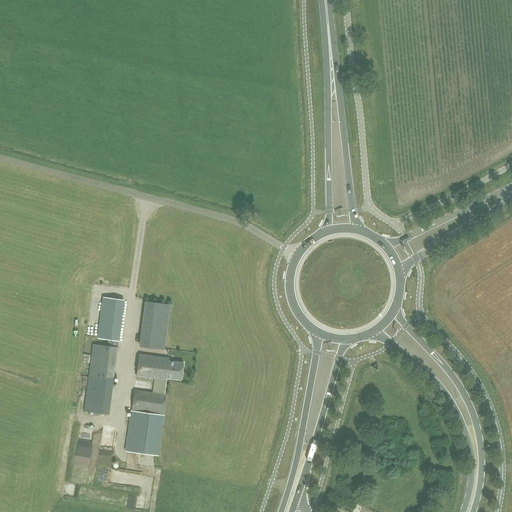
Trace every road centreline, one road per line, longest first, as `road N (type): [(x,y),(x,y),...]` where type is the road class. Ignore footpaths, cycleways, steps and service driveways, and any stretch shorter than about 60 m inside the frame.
road 1 (primary): [(473,511),(481,458),(471,411),(454,378),(394,308)]
road 2 (primary): [(370,333),(436,382),(455,409),(470,452),(463,511)]
road 3 (primary): [(359,230),(327,23)]
road 4 (primary): [(327,23),(325,232)]
road 5 (primary): [(315,331),(281,511)]
road 6 (primary): [(291,511),(348,339)]
road 7 (tertiary): [(511,187),(383,244)]
road 8 (tertiary): [(399,275),(511,199)]
